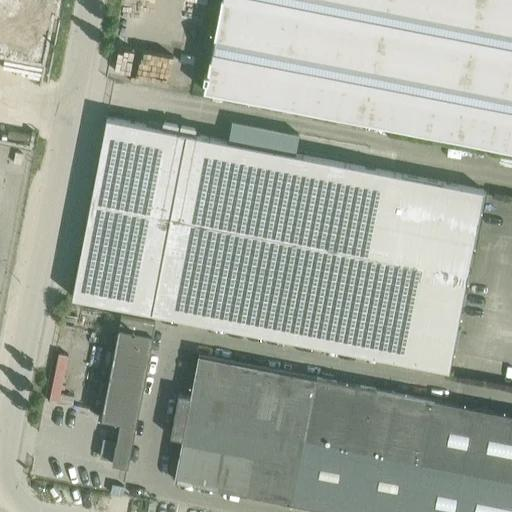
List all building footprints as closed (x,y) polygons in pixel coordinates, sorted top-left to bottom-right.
[(511,147),(511,0),(221,0),(207,72),(204,71),(203,78),(206,78),(204,88),(511,147)] [(449,367),(483,190),(485,190),(485,189),(107,115),(73,293),(449,367)] [(128,463),(155,321),(122,315),(102,417),(121,421),(113,460),(128,463)] [(305,441),(318,374),(199,351),(191,392),(179,390),(174,416),(305,441)] [(363,452),(376,385),(318,374),(305,441),(363,452)] [(418,463),(432,396),(376,385),(363,452),(418,463)] [(511,480),(511,411),(432,396),(418,463),(511,480)] [(293,500),(305,441),(174,416),(171,433),(183,436),(175,477),(293,500)] [(351,511),(363,452),(305,441),(293,500),(351,511)] [(355,511),(408,511),(418,463),(363,452),(351,511),(355,511)] [(511,511),(511,480),(418,463),(408,511),(511,511)]
